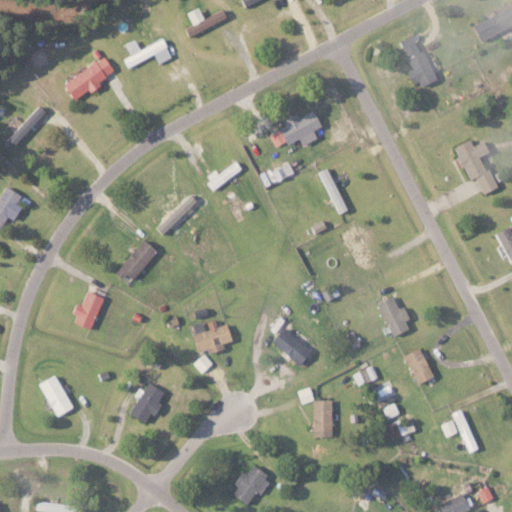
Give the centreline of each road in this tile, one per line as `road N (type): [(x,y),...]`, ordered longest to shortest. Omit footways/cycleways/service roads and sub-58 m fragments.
road 1 (residential): [(418,0),(173,125),(107,177),(64,229),(32,290),(6,448)]
road 2 (residential): [(511,375),(338,41)]
road 3 (residential): [(0,448),(75,449),(118,461),(184,511)]
road 4 (residential): [(137,511),(215,421),(237,411)]
